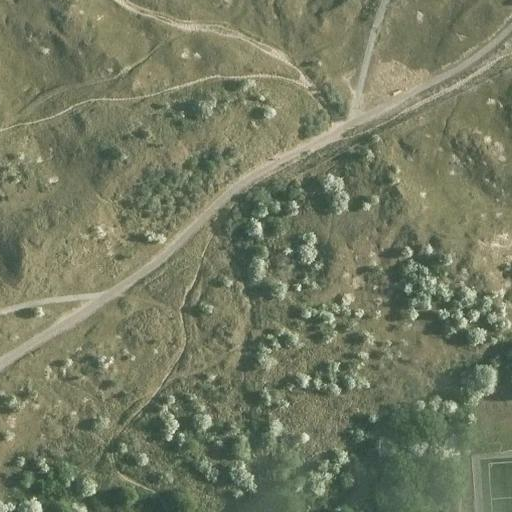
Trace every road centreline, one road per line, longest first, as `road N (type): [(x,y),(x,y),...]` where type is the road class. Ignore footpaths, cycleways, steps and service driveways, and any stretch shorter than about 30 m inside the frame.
road 1 (unknown): [(140,511),(103,479),(97,452),(143,410),(179,355),(174,313),(211,234),(240,202),(511,64)]
road 2 (unknown): [(311,88),(231,89),(123,115),(76,113),(21,130)]
road 3 (unknown): [(256,511),(234,368),(242,318),(211,234)]
road 4 (unknown): [(123,0),(141,10),(225,19),(282,60),(342,126)]
road 5 (unknown): [(0,130),(21,130),(69,95),(141,77),(225,19)]
